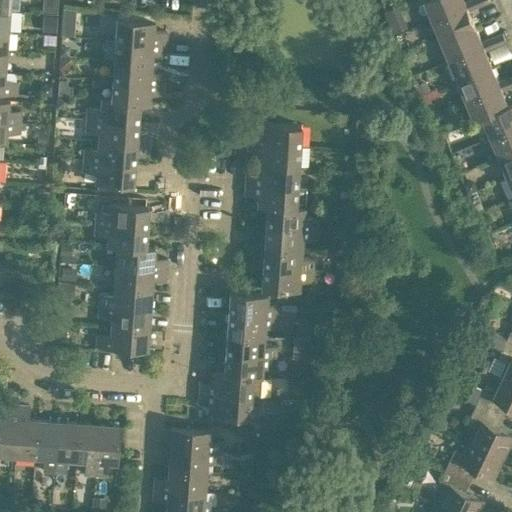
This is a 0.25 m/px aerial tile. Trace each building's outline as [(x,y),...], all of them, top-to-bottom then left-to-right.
[(0,0),(0,9),(8,10),(8,0),(0,0)] [(466,5),(464,1),(464,0),(424,0),(433,19),(466,5)] [(476,0),(467,0),(464,1),(466,5),(433,19),(441,39),(475,25),(468,9),(478,5),(476,0)] [(0,30),(7,31),(8,10),(0,9),(0,30)] [(56,16),(43,15),(42,31),(55,31),(56,16)] [(114,38),(165,42),(165,31),(152,30),(153,20),(116,17),(114,38)] [(404,20),(390,26),(394,34),(396,33),(407,28),(404,20)] [(450,59),(483,45),(485,49),(495,45),(492,37),(481,41),(475,25),(441,39),(450,59)] [(502,32),(492,37),(495,45),(506,41),(502,32)] [(113,59),(150,61),(151,52),(164,53),(165,42),(114,38),(113,59)] [(483,45),(450,59),(458,79),(491,65),(485,49),(483,45)] [(67,46),(58,46),(58,54),(67,55),(67,46)] [(408,47),(402,50),(401,50),(403,56),(405,55),(410,53),(408,47)] [(69,57),(58,56),(57,67),(68,68),(69,57)] [(111,79),(162,82),(163,71),(149,70),(150,61),(113,59),(111,79)] [(500,85),(498,81),(491,65),(458,79),(466,99),(500,85)] [(4,71),(0,70),(0,91),(15,93),(16,81),(3,80),(4,71)] [(511,84),(509,77),(498,81),(500,85),(466,99),(475,120),(483,116),(483,115),(508,105),(508,104),(502,90),(511,85),(511,84)] [(111,79),(110,98),(110,99),(138,101),(137,102),(147,103),(148,93),(161,94),(162,82),(111,79)] [(426,82),(417,85),(416,86),(420,95),(421,94),(430,91),(426,82)] [(39,94),(49,95),(49,85),(40,85),(39,94)] [(67,104),(68,97),(56,96),(55,107),(63,108),(67,104)] [(136,122),(137,102),(138,101),(110,99),(110,98),(100,97),(99,108),(86,107),(85,118),(136,122)] [(0,98),(0,119),(19,121),(20,110),(7,109),(7,99),(0,98)] [(491,135),(511,126),(511,102),(508,104),(508,105),(483,115),(483,116),(491,135)] [(444,124),(440,112),(430,116),(428,117),(433,128),(437,127),(444,124)] [(97,139),(148,143),(149,132),(136,131),(136,122),(85,118),(85,129),(98,130),(97,139)] [(0,119),(0,140),(4,141),(5,131),(18,132),(19,121),(0,119)] [(248,130),(248,141),(298,145),(300,124),(262,121),(261,131),(248,130)] [(511,150),(511,126),(491,135),(499,155),(511,150)] [(44,144),(45,132),(36,131),(36,143),(44,144)] [(83,159),(133,162),(134,153),(147,154),(148,143),(97,139),(96,148),(83,147),(83,159)] [(259,163),(297,165),(298,145),(248,141),(247,153),(260,154),(259,163)] [(511,173),(511,150),(499,155),(508,175),(511,173)] [(133,162),(83,159),(82,170),(95,171),(94,181),(96,181),(108,182),(116,182),(129,183),(132,183),(133,162)] [(245,182),(295,186),(297,165),(259,163),(259,172),(245,171),(245,182)] [(96,181),(96,188),(108,189),(108,182),(96,181)] [(477,190),(473,181),(469,183),(464,185),(468,194),(473,192),(477,190)] [(129,183),(116,182),(116,190),(128,191),(129,183)] [(294,206),(294,205),(295,186),(245,182),(244,193),(257,194),(256,205),(266,205),(266,204),(294,206)] [(122,196),(122,203),(123,203),(138,204),(145,204),(145,197),(122,196)] [(95,222),(145,226),(147,205),(109,202),(108,212),(95,211),(95,222)] [(264,224),(315,228),(316,217),(303,216),(303,206),(294,205),(294,206),(266,204),(266,205),(264,224)] [(349,225),(350,211),(343,211),(341,224),(349,225)] [(144,246),(144,245),(145,226),(95,222),(94,233),(107,234),(106,244),(116,245),(116,244),(144,246)] [(315,228),(264,224),(263,245),(300,248),(301,238),(314,239),(315,228)] [(61,244),(60,260),(74,261),(75,255),(70,255),(71,245),(61,244)] [(153,246),(144,245),(144,246),(116,244),(116,245),(114,264),(165,268),(166,257),(153,256),(153,246)] [(261,265),(312,269),(313,258),(300,257),(300,248),(263,245),(261,265)] [(334,270),(342,270),(343,261),(335,261),(334,270)] [(165,268),(114,264),(113,285),(150,287),(151,278),(164,279),(165,268)] [(260,286),(297,289),(298,279),(311,280),(312,269),(261,265),(260,286)] [(60,267),(59,280),(74,281),(75,269),(60,267)] [(334,284),(342,284),(342,273),(334,273),(334,283),(334,284)] [(72,298),(73,283),(57,282),(56,296),(72,298)] [(150,287),(113,285),(112,294),(99,293),(98,304),(149,308),(150,287)] [(509,292),(499,286),(496,293),(506,298),(509,292)] [(228,290),(227,311),(278,315),(278,304),(265,303),(266,293),(228,290)] [(149,308),(98,304),(97,315),(111,316),(110,325),(147,328),(149,308)] [(309,317),(309,305),(297,304),(296,316),(309,317)] [(277,326),(278,315),(227,311),(225,332),(263,334),(264,325),(277,326)] [(477,323),(479,323),(487,328),(490,322),(488,316),(484,313),(482,313),(477,323)] [(147,328),(110,325),(109,334),(96,334),(95,346),(146,349),(147,328)] [(511,340),(506,338),(507,337),(494,331),(488,344),(501,350),(497,358),(506,362),(500,375),(511,380),(511,340)] [(64,346),(65,333),(54,332),(53,345),(64,346)] [(262,344),(263,334),(225,332),(224,352),(275,356),(275,345),(262,344)] [(251,375),(250,376),(260,376),(261,366),(274,367),(275,356),(224,352),(223,371),(223,372),(251,375)] [(310,377),(311,366),(303,366),(303,377),(310,377)] [(249,395),(250,376),(251,375),(223,372),(223,371),(213,371),(212,381),(199,380),(198,391),(249,395)] [(511,406),(511,380),(500,375),(494,388),(485,383),(482,389),(473,384),(467,399),(475,403),(500,415),(505,404),(511,406)] [(249,395),(198,391),(198,402),(211,403),(210,413),(248,416),(249,395)] [(0,453),(13,454),(17,404),(6,403),(5,416),(0,415),(0,453)] [(469,440),(504,456),(511,438),(511,433),(495,426),(500,415),(475,403),(466,423),(475,427),(469,440)] [(28,405),(17,404),(13,454),(34,456),(37,419),(28,418),(28,405)] [(37,419),(34,456),(43,456),(42,470),(53,470),(57,420),(37,419)] [(77,421),(57,420),(53,470),(65,471),(66,458),(75,459),(77,421)] [(77,421),(75,459),(84,459),(83,472),(94,473),(98,423),(77,421)] [(119,424),(98,423),(94,473),(105,474),(106,461),(116,462),(119,424)] [(169,447),(219,451),(220,439),(207,438),(208,429),(170,426),(169,447)] [(245,432),(245,440),(254,440),(255,433),(245,432)] [(494,477),(504,456),(469,440),(463,452),(454,448),(445,468),(470,480),(475,469),(494,477)] [(167,466),(205,470),(205,461),(219,462),(219,451),(169,447),(167,466)] [(205,470),(167,466),(167,476),(154,476),(153,487),(203,490),(205,470)] [(464,491),(470,480),(445,468),(435,487),(445,492),(439,505),(454,511),(477,511),(483,500),(464,491)] [(241,476),(240,489),(251,490),(252,477),(241,476)] [(164,508),(202,511),(203,490),(153,487),(152,498),(165,499),(164,508)] [(92,496),(91,510),(104,511),(105,497),(92,496)] [(239,511),(249,511),(250,499),(240,498),(239,511)] [(29,509),(41,509),(42,501),(30,501),(29,509)]
